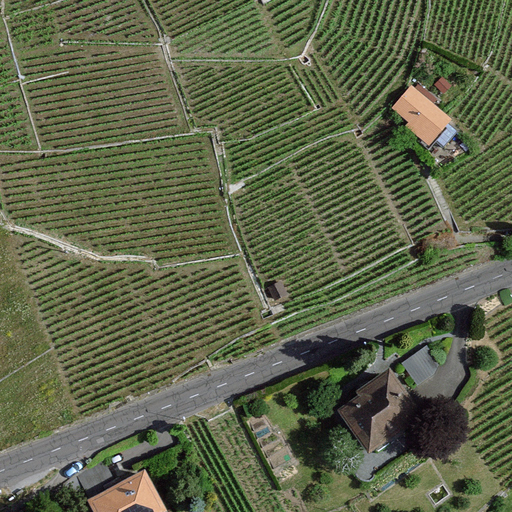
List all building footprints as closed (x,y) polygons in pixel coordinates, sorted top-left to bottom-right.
[(452,124),(413,93),(398,112),(415,126),(411,132),(432,149),(452,124)] [(282,281),(270,287),(277,300),(288,295),(282,281)] [(401,360),(419,381),(443,362),(425,343),(401,360)] [(399,385),(348,419),(377,461),(428,426),(399,385)] [(91,495),(99,511),(144,511),(162,503),(143,467),(91,495)]
